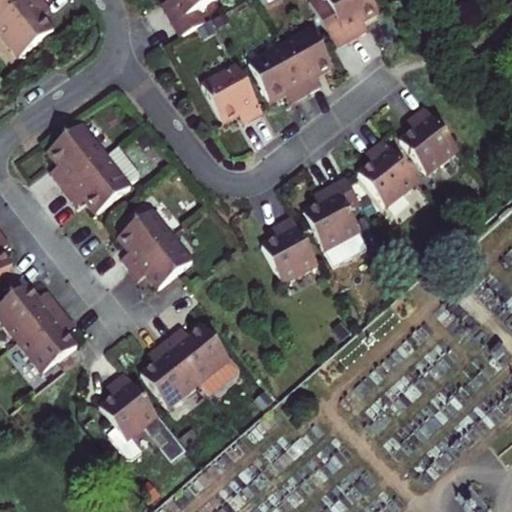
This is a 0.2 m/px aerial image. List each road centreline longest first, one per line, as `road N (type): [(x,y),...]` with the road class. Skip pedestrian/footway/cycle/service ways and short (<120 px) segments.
road 1 (residential): [(120,59),(214,178),(237,184),(276,169),(394,75)]
road 2 (residential): [(0,173),(116,325)]
road 3 (residential): [(0,143),(120,59)]
